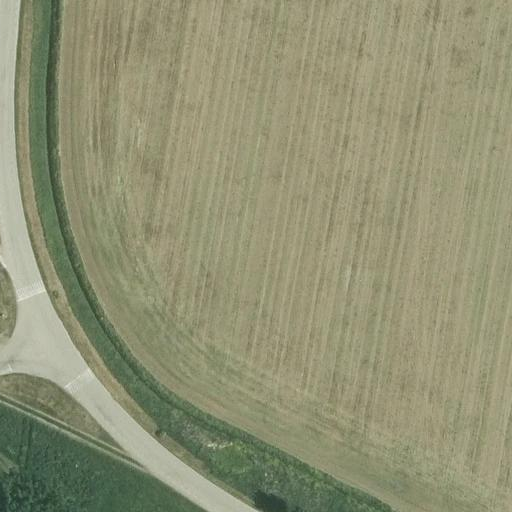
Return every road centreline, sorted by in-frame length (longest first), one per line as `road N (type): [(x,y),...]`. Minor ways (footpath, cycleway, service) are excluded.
road 1 (unclassified): [(235,511),(144,452),(49,343)]
road 2 (unclassified): [(49,343),(18,261),(0,153)]
road 3 (unclassified): [(0,137),(6,0)]
